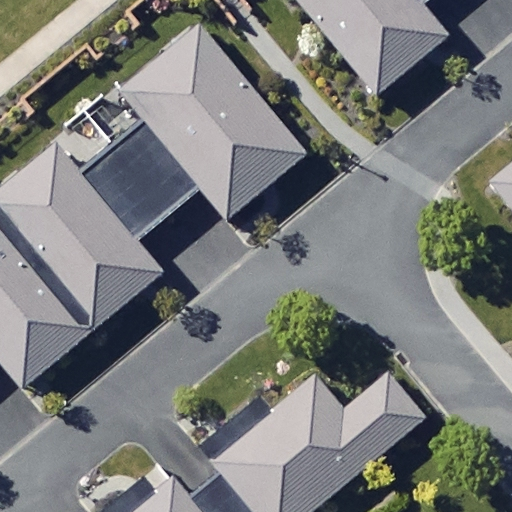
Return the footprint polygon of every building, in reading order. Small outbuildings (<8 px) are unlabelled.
[(288,0),(370,98),(441,39),(419,14),(435,0),(288,0)] [(0,193),(0,215),(92,327),(154,277),(127,244),(194,188),(222,222),(298,159),(193,31),(117,94),(143,126),(76,182),(51,152),(0,193)] [(511,218),(511,161),(484,184),(511,218)] [(0,369),(16,389),(80,337),(0,239),(0,369)] [(306,511),(418,422),(383,379),(339,414),(312,381),(175,491),(169,484),(133,511),(306,511)]
